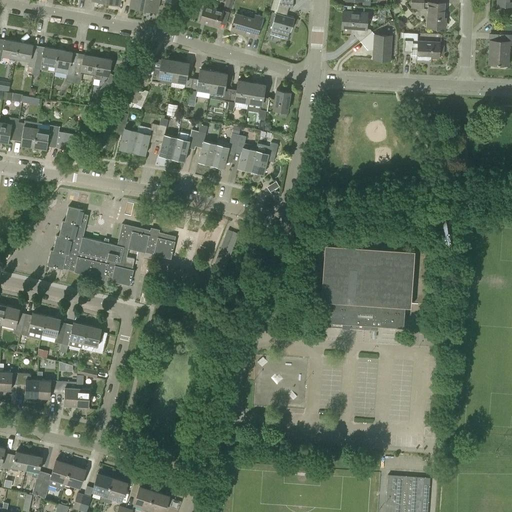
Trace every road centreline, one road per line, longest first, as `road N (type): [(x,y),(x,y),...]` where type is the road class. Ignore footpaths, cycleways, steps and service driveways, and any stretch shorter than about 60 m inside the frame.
road 1 (residential): [(314,79),(168,35),(0,2)]
road 2 (residential): [(285,222),(0,166)]
road 3 (residential): [(201,480),(285,222)]
road 4 (residential): [(99,448),(128,315),(0,278)]
road 5 (residential): [(464,87),(314,79)]
road 6 (residential): [(285,222),(314,79)]
